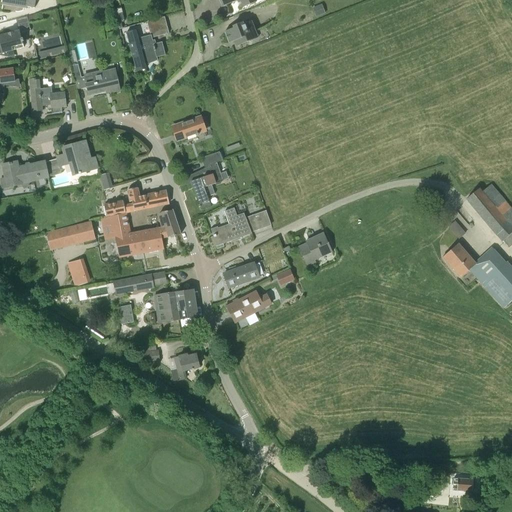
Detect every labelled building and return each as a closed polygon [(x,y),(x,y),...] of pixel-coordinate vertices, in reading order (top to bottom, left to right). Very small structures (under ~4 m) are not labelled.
[(3,0),(3,3),(34,8),(35,0),(3,0)] [(219,0),(222,6),(237,0),(240,8),(256,2),(255,0),(219,0)] [(104,9),(106,2),(98,1),(97,7),(104,9)] [(325,14),(322,5),(313,8),(316,17),(325,14)] [(120,9),(112,11),(115,24),(121,23),(123,22),(120,9)] [(0,35),(0,55),(1,55),(2,53),(12,51),(11,47),(22,45),(20,34),(31,31),(27,17),(16,20),(18,31),(0,35)] [(155,41),(155,40),(153,41),(152,38),(169,34),(165,17),(147,22),(150,35),(138,39),(135,31),(126,33),(137,71),(146,69),(145,65),(158,60),(157,57),(165,55),(162,42),(155,44),(154,41),(155,41)] [(233,26),(234,28),(225,31),(229,43),(235,41),(236,43),(235,44),(236,46),(258,38),(251,21),(243,24),(242,22),(233,26)] [(40,60),(48,58),(46,51),(38,53),(40,60)] [(84,76),(84,77),(84,78),(81,78),(78,64),(70,66),(77,90),(86,88),(88,95),(109,89),(110,93),(119,91),(115,68),(84,76)] [(0,103),(2,104),(3,95),(5,82),(15,80),(13,68),(0,70),(0,103)] [(39,78),(28,79),(32,112),(43,111),(42,106),(51,105),(52,114),(59,113),(59,108),(61,108),(66,107),(65,102),(76,101),(75,91),(76,90),(75,85),(64,88),(64,93),(41,95),(39,78)] [(198,136),(199,133),(204,131),(203,127),(204,126),(201,117),(173,127),(176,135),(177,134),(179,140),(187,137),(195,134),(196,135),(198,136)] [(45,162),(48,177),(61,175),(59,166),(70,163),(73,176),(98,170),(95,158),(90,159),(86,142),(74,144),(62,147),(65,156),(57,158),(57,159),(45,162)] [(205,169),(217,163),(223,161),(219,152),(202,158),(205,169)] [(0,180),(2,189),(7,187),(21,184),(21,182),(38,178),(38,180),(48,177),(45,162),(27,166),(18,167),(17,162),(12,163),(2,165),(5,177),(0,178),(0,180)] [(211,208),(207,197),(214,194),(211,185),(223,182),(217,163),(205,169),(189,176),(196,194),(199,205),(198,205),(199,207),(200,207),(201,210),(211,208)] [(100,173),(105,188),(114,185),(109,171),(100,173)] [(483,194),(479,189),(467,199),(508,248),(511,244),(511,210),(491,186),(483,194)] [(169,204),(166,191),(165,192),(138,198),(136,189),(127,191),(129,200),(131,200),(132,203),(124,205),(123,201),(104,205),(106,218),(100,219),(101,221),(126,216),(125,212),(169,204)] [(214,247),(216,246),(217,249),(224,247),(223,244),(252,234),(251,233),(265,228),(260,213),(245,219),(243,214),(236,216),(233,208),(224,212),(229,224),(218,228),(218,227),(211,229),(213,237),(211,237),(214,247)] [(162,239),(181,235),(173,210),(158,215),(161,228),(149,230),(150,241),(162,239)] [(164,249),(162,239),(150,241),(149,230),(130,233),(126,216),(101,221),(104,236),(114,234),(119,258),(164,249)] [(90,222),(70,227),(74,243),(95,238),(90,222)] [(454,222),(453,222),(448,227),(459,239),(465,234),(454,222)] [(332,252),(324,233),(306,242),(307,244),(298,248),(307,266),(316,262),(315,260),(332,252)] [(443,257),(460,277),(469,270),(503,308),(511,299),(511,268),(506,262),(505,263),(492,248),(475,263),(458,244),(443,257)] [(289,246),(279,250),(281,255),(291,250),(289,246)] [(84,256),(67,262),(76,287),(93,281),(84,256)] [(259,277),(254,263),(224,274),(229,288),(259,277)] [(290,270),(276,276),(280,286),(294,280),(290,270)] [(165,273),(155,275),(114,283),(116,294),(147,288),(147,287),(167,283),(165,273)] [(78,290),(81,300),(88,298),(86,288),(78,290)] [(193,290),(192,290),(155,297),(160,324),(180,320),(176,303),(194,299),(193,290)] [(227,307),(235,323),(271,305),(266,295),(259,298),(256,292),(227,307)] [(180,320),(197,317),(196,307),(195,307),(194,300),(194,299),(176,303),(180,320)] [(134,322),(131,305),(117,308),(120,324),(134,322)] [(144,352),(145,363),(159,361),(158,351),(144,352)] [(196,354),(187,356),(187,354),(179,356),(179,357),(174,358),(177,369),(171,370),(173,381),(186,379),(184,371),(192,369),(193,369),(193,368),(198,367),(199,367),(196,354)] [(469,493),(470,481),(450,479),(449,485),(454,486),(453,491),(469,493)]
